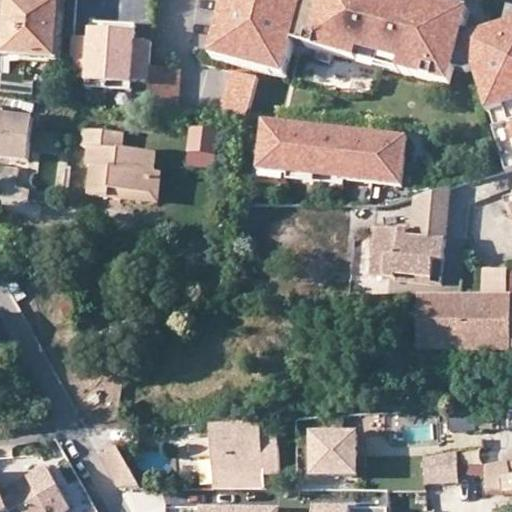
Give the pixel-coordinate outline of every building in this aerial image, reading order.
[(61,1),(43,0),(7,0),(3,55),(58,59),(61,1)] [(228,0),(216,45),(230,48),(225,64),(272,77),(277,61),(291,65),(296,47),(308,50),(319,10),(306,7),(308,0),(228,0)] [(321,0),(319,10),(308,50),(360,64),(365,48),(385,54),(406,59),(401,75),(452,89),(457,70),(466,34),(472,15),(417,0),(413,0),(411,10),(398,6),(386,3),(386,0),(321,0)] [(399,0),(398,6),(411,10),(413,0),(399,0)] [(511,29),(508,30),(495,34),(495,32),(480,36),(481,41),(490,71),(511,65),(511,29)] [(466,34),(457,70),(469,74),(478,71),(490,113),(496,112),(501,128),(495,129),(501,149),(511,151),(501,117),(492,87),(495,86),(490,71),(481,41),(480,36),(478,37),(466,34)] [(216,45),(212,60),(225,64),(230,48),(216,45)] [(385,54),(365,48),(360,64),(381,70),(385,54)] [(406,59),(385,54),(381,70),(401,75),(406,59)] [(131,59),(94,55),(89,105),(126,109),(131,59)] [(287,81),(291,65),(277,61),(272,77),(287,81)] [(511,65),(490,71),(495,86),(492,87),(501,117),(511,113),(511,108),(511,105),(511,65)] [(181,70),(151,67),(148,111),(179,115),(181,70)] [(257,79),(229,72),(221,102),(249,110),(257,79)] [(221,102),(216,119),(245,122),(249,110),(221,102)] [(511,105),(511,108),(511,113),(501,117),(511,151),(511,150),(511,105)] [(0,111),(0,159),(29,163),(34,120),(4,117),(4,112),(0,111)] [(293,132),(294,126),(291,126),(264,123),(258,172),(288,176),(289,170),(293,132)] [(294,126),(293,132),(321,135),(350,138),(350,133),(294,126)] [(89,196),(109,199),(110,190),(153,195),(155,172),(158,154),(123,150),(125,133),(85,129),(84,147),(90,148),(88,166),(92,167),(89,196)] [(317,173),(321,135),(293,132),(289,170),(317,173)] [(221,137),(192,133),(187,167),(216,171),(221,137)] [(380,137),(350,133),(350,138),(345,177),(344,182),(374,186),(380,137)] [(350,138),(321,135),(317,173),(345,177),(350,138)] [(409,140),(380,137),(374,186),(403,189),(409,140)] [(511,172),(511,150),(511,151),(501,149),(507,174),(511,172)] [(19,171),(3,169),(1,189),(17,191),(19,171)] [(317,173),(289,170),(288,176),(287,182),(315,186),(317,173)] [(164,174),(155,172),(153,195),(110,190),(109,199),(161,205),(164,174)] [(317,173),(315,186),(344,189),(344,182),(345,177),(317,173)] [(446,243),(451,190),(415,201),(412,234),(412,240),(446,243)] [(442,286),(446,243),(412,240),(412,234),(376,230),(371,277),(396,279),(396,281),(442,286)] [(488,296),(511,295),(511,270),(488,271),(488,296)] [(441,296),(420,295),(419,351),(511,350),(511,295),(488,296),(462,296),(441,296)] [(494,390),(481,389),(480,401),(494,402),(494,390)] [(511,404),(496,405),(497,429),(511,428),(511,404)] [(497,429),(496,405),(481,406),(482,430),(497,429)] [(450,435),(477,435),(477,413),(450,413),(450,435)] [(262,421),(209,425),(211,442),(191,444),(193,460),(212,459),(215,490),(267,491),(266,476),(281,475),(278,437),(264,438),(262,421)] [(357,435),(312,435),(313,475),(356,475),(357,435)] [(119,448),(103,457),(121,489),(142,489),(119,448)] [(426,458),(425,495),(458,495),(458,479),(458,470),(458,454),(434,457),(426,458)] [(372,492),(388,493),(386,455),(372,455),(372,492)] [(503,482),(510,480),(507,464),(487,469),(487,471),(487,480),(486,495),(506,496),(503,482)] [(47,466),(9,487),(17,502),(22,511),(68,511),(71,510),(47,466)] [(458,470),(458,479),(487,480),(487,471),(458,470)] [(511,479),(510,480),(503,482),(506,496),(507,497),(511,496),(511,479)] [(17,502),(9,487),(1,491),(7,506),(17,502)]
